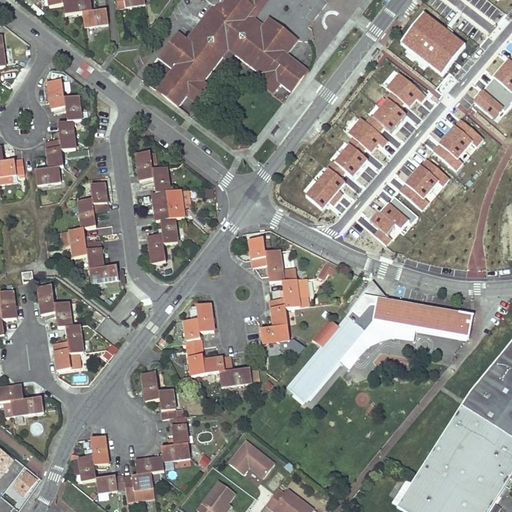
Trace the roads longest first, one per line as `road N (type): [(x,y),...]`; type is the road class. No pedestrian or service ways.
road 1 (residential): [(511,26),(319,242)]
road 2 (residential): [(248,199),(396,0)]
road 3 (residential): [(171,304),(134,267),(116,141),(132,109)]
road 4 (residential): [(319,242),(411,278),(511,287)]
road 5 (residential): [(0,5),(132,109)]
road 6 (residential): [(132,109),(248,199)]
road 7 (residential): [(171,304),(248,199)]
road 8 (residential): [(40,511),(65,444),(97,397)]
